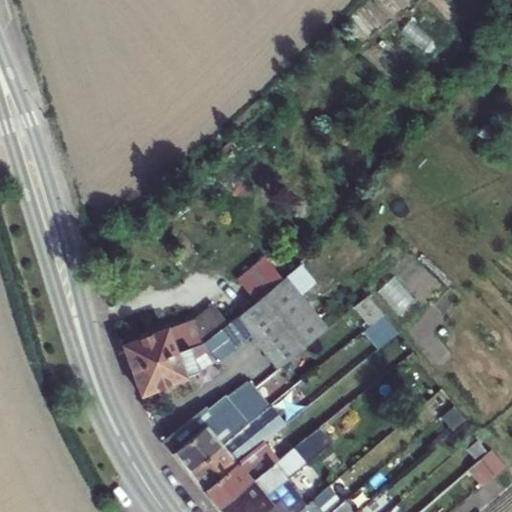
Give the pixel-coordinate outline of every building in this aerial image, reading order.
[(259,300),(286,276),(268,257),(242,283),(259,300)] [(287,275),(286,276),(259,300),(240,315),(239,316),(280,366),(329,326),(287,275)] [(381,345),(398,330),(367,295),(350,309),(381,345)] [(215,304),(195,319),(120,345),(131,371),(193,347),(206,340),(230,323),(215,304)] [(131,371),(140,394),(200,370),(194,356),(209,348),(217,358),(250,334),(237,317),(230,323),(206,340),(193,347),(131,371)] [(194,356),(200,370),(217,358),(209,348),(194,356)] [(253,388),(260,383),(252,374),(246,379),(253,388)] [(164,439),(190,470),(249,422),(275,401),(260,383),(253,388),(246,379),(208,409),(206,405),(164,439)] [(204,489),(237,463),(232,457),(259,434),(249,422),(190,470),(204,489)] [(223,511),(299,511),(309,504),(303,498),(304,493),(299,486),(293,485),(287,478),(333,440),(321,426),(280,459),(220,508),(223,511)] [(264,441),(237,463),(204,489),(220,508),(280,459),(264,441)] [(469,471),(483,487),(505,469),(491,452),(469,471)] [(343,477),(309,504),(299,511),(330,511),(355,491),(343,477)]
